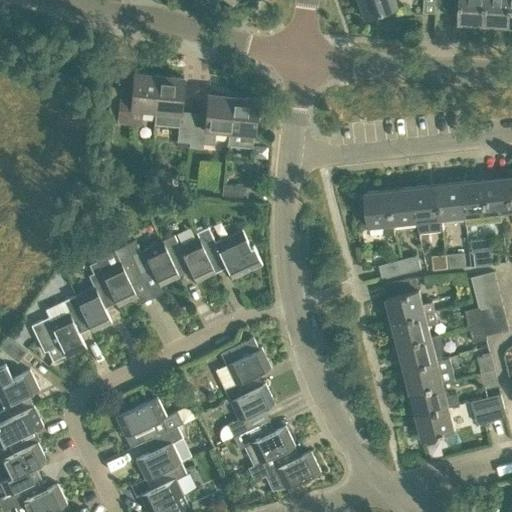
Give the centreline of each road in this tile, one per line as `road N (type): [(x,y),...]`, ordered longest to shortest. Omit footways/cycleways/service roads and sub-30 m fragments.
road 1 (residential): [(116,511),(76,425),(82,399),(246,314),(294,309)]
road 2 (residential): [(56,0),(151,17),(300,62)]
road 3 (residential): [(290,156),(511,136)]
road 4 (residential): [(300,62),(511,76)]
road 5 (residential): [(390,489),(331,411),(294,309)]
road 6 (residential): [(294,309),(285,236),(290,156)]
road 7 (residential): [(390,489),(511,458)]
